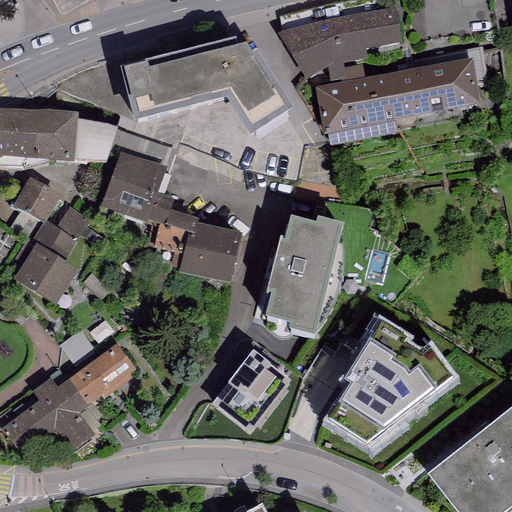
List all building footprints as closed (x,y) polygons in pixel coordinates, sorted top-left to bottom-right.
[(49,0),(60,17),(86,0),(49,0)] [(306,84),(327,71),(367,63),(365,53),(401,47),(394,12),(326,24),(277,37),(306,84)] [(235,36),(119,65),(135,120),(225,97),(249,135),(292,108),(256,49),(252,52),(246,43),(237,45),(235,36)] [(418,73),(394,77),(403,124),(481,109),(477,88),(488,86),(481,49),(416,61),(418,73)] [(393,126),(403,124),(394,77),(370,82),(367,63),(327,71),(330,90),(314,93),(323,141),(328,140),(331,152),(396,140),(393,126)] [(0,166),(24,167),(48,160),(74,162),(76,118),(76,112),(0,108),(0,166)] [(117,128),(76,118),(74,162),(105,162),(108,153),(116,130),(117,128)] [(178,151),(116,130),(108,153),(117,157),(100,207),(146,223),(148,218),(160,222),(164,224),(168,210),(173,198),(157,193),(164,174),(168,176),(178,151)] [(60,200),(29,183),(13,212),(41,228),(43,229),(46,225),(60,200)] [(63,207),(49,226),(76,245),(89,225),(63,207)] [(197,219),(168,210),(164,224),(193,233),(196,223),(197,219)] [(343,224),(316,217),(315,223),(290,217),(284,239),(279,238),(265,294),(270,295),(265,316),(290,323),(288,329),(315,336),(343,224)] [(241,233),(196,223),(193,233),(164,224),(160,222),(154,247),(182,254),(178,272),(231,284),(241,233)] [(78,275),(64,265),(77,245),(76,245),(49,226),(46,225),(43,229),(41,228),(29,247),(34,251),(13,284),(54,311),(78,275)] [(350,395),(328,428),(366,453),(453,386),(430,357),(421,363),(404,353),(408,346),(381,331),(344,390),(350,395)] [(291,372),(261,348),(254,358),(252,356),(211,408),(250,439),(291,387),(284,381),(291,372)] [(117,349),(68,383),(87,410),(102,398),(105,402),(132,382),(130,379),(136,374),(117,349)] [(39,406),(1,434),(18,458),(53,433),(70,457),(95,439),(80,418),(89,412),(87,410),(68,383),(57,391),(50,382),(31,395),(39,406)] [(425,464),(497,418),(488,404),(415,449),(425,464)] [(511,511),(511,415),(428,482),(451,511),(511,511)]
